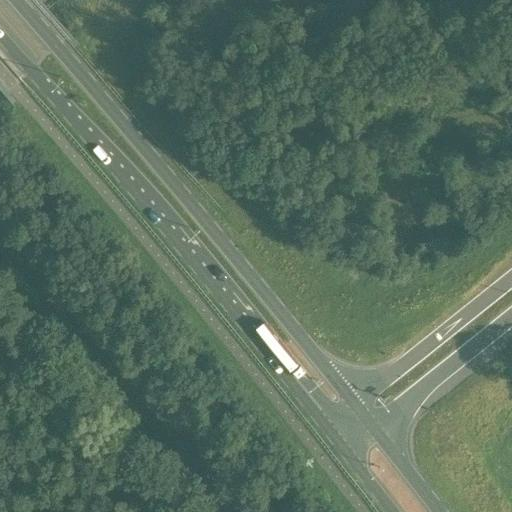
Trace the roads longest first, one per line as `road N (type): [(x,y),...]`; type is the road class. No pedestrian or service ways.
road 1 (primary): [(352,401),(11,0)]
road 2 (primary): [(0,38),(334,436)]
road 3 (motorway): [(511,275),(352,401)]
road 4 (motorway): [(377,432),(511,322)]
